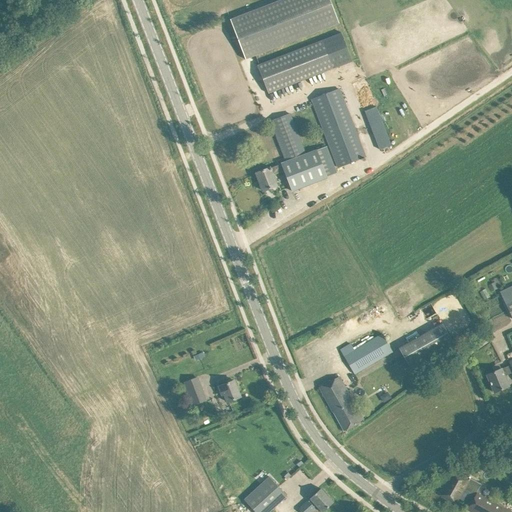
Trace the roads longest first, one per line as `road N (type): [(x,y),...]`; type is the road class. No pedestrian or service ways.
road 1 (unclassified): [(231,246),(511,71)]
road 2 (tertiary): [(378,494),(319,443),(298,411),(231,246)]
road 3 (tertiary): [(231,246),(137,0)]
road 4 (unclassified): [(378,494),(511,413)]
